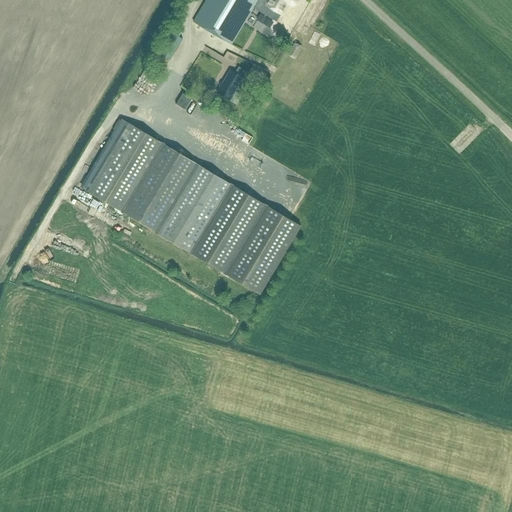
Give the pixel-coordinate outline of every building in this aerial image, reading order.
[(205,0),(192,22),(230,44),(256,0),(205,0)] [(296,4),(297,1),(297,0),(269,0),(266,5),(281,14),(287,4),(290,5),(293,5),(296,4)] [(158,52),(169,60),(170,60),(183,39),(178,36),(182,30),(174,25),(158,52)] [(203,45),(200,51),(226,61),(230,50),(224,47),(223,52),(203,45)] [(230,100),(237,88),(240,89),(246,79),(231,71),(217,93),(230,100)] [(250,73),(246,79),(259,87),(263,80),(250,73)] [(189,107),(194,95),(179,88),(173,99),(189,107)] [(219,124),(225,114),(220,111),(213,121),(219,124)] [(88,192),(125,214),(259,295),(301,226),(232,185),(129,123),(88,192)] [(259,164),(256,168),(268,177),(271,173),(259,164)] [(66,239),(67,235),(53,231),(52,236),(66,239)] [(74,247),(87,248),(88,240),(75,238),(74,247)] [(11,296),(19,299),(23,288),(15,286),(11,296)] [(10,338),(22,339),(22,328),(10,328),(10,338)]
